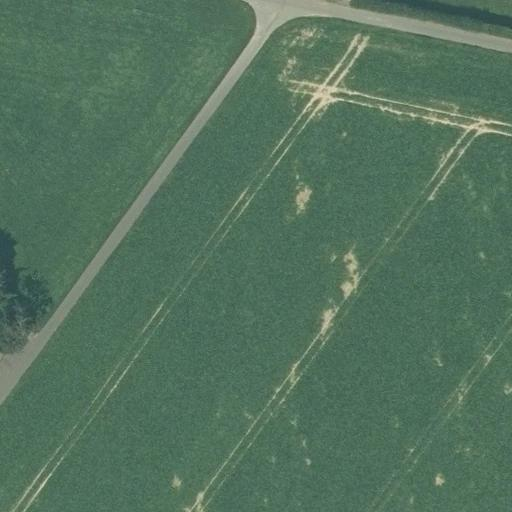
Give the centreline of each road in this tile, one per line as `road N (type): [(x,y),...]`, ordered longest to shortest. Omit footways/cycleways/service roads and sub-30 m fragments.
road 1 (unclassified): [(0,401),(290,2)]
road 2 (unclassified): [(511,46),(290,2)]
